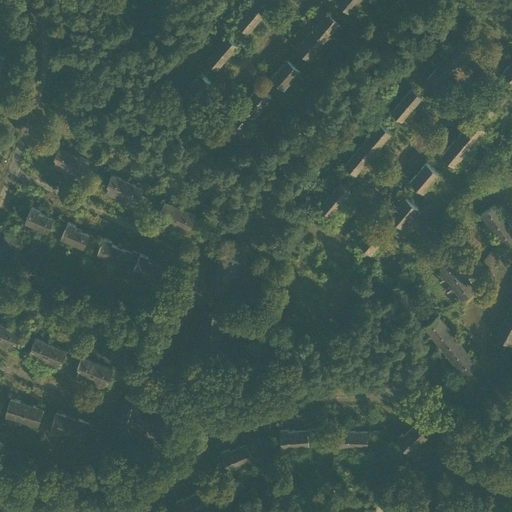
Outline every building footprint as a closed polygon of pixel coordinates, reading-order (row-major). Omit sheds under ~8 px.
[(146,32),(109,0),(104,0),(99,6),(138,41),(146,32)] [(272,0),(255,0),(254,2),(265,10),(273,0),(272,0)] [(357,2),(355,0),(337,0),(337,1),(349,11),(357,2)] [(480,17),(457,0),(440,0),(474,26),(480,17)] [(254,2),(245,12),(256,21),(265,10),(254,2)] [(340,22),(328,11),(320,20),(332,31),(340,22)] [(256,21),(245,12),(237,22),(247,31),(256,21)] [(332,31),(320,20),(312,29),(324,40),(332,31)] [(70,21),(56,23),(59,42),(73,39),(70,21)] [(324,40),(312,29),(304,38),(317,49),(324,40)] [(227,35),(217,47),(226,56),(237,44),(227,35)] [(472,46),(461,37),(453,47),(463,56),(472,46)] [(317,49),(304,38),(297,47),(309,58),(317,49)] [(226,56),(217,47),(206,59),(216,68),(226,56)] [(463,56),(453,47),(444,58),(455,67),(463,56)] [(74,55),(61,55),(59,79),(70,80),(70,73),(73,73),(74,55)] [(299,69),(287,58),(279,68),(291,78),(299,69)] [(455,67),(444,58),(435,68),(446,77),(455,67)] [(511,63),(503,72),(511,80),(511,63)] [(291,78),(279,68),(271,77),(283,88),(291,78)] [(446,77),(435,68),(427,79),(437,88),(446,77)] [(200,72),(190,84),(200,93),(210,81),(200,72)] [(200,93),(190,84),(179,97),(189,105),(200,93)] [(507,95),(495,85),(487,94),(499,105),(507,95)] [(69,90),(56,86),(49,108),(62,112),(69,90)] [(271,96),(259,86),(251,95),(263,105),(271,96)] [(412,88),(402,99),(411,107),(421,96),(412,88)] [(499,105),(487,94),(478,104),(491,115),(499,105)] [(263,105),(251,95),(243,104),(255,114),(263,105)] [(402,99),(391,112),(401,120),(411,107),(402,99)] [(255,114),(243,104),(235,113),(247,123),(255,114)] [(247,123),(235,113),(227,122),(239,132),(247,123)] [(221,154),(177,115),(169,124),(214,162),(221,154)] [(485,128),(473,118),(465,127),(477,137),(485,128)] [(391,132),(380,123),(371,133),(382,142),(391,132)] [(477,137),(465,127),(457,136),(469,146),(477,137)] [(382,142),(371,133),(362,143),(373,152),(382,142)] [(469,146),(457,136),(449,145),(462,156),(469,146)] [(373,152),(362,143),(353,154),(364,163),(373,152)] [(462,156),(449,145),(442,154),(454,165),(462,156)] [(74,154),(59,146),(54,156),(56,157),(53,163),(66,170),(74,154)] [(89,161),(74,154),(66,170),(80,176),(83,170),(85,171),(89,161)] [(353,154),(344,164),(355,173),(364,163),(353,154)] [(439,173),(427,162),(418,171),(431,182),(439,173)] [(431,182),(418,171),(410,181),(422,192),(431,182)] [(127,181),(111,174),(107,183),(109,184),(106,190),(119,197),(127,181)] [(142,188),(127,181),(119,197),(133,203),(136,197),(138,198),(142,188)] [(340,182),(330,194),(340,202),(350,190),(340,182)] [(249,191),(235,208),(243,215),(257,197),(249,191)] [(330,194),(320,206),(329,214),(340,202),(330,194)] [(418,207),(406,197),(398,207),(410,217),(418,207)] [(180,208),(165,200),(160,210),(162,211),(159,218),(172,224),(180,208)] [(496,203),(482,212),(489,223),(503,213),(496,203)] [(53,218),(39,212),(40,209),(32,206),(25,221),(47,231),(53,218)] [(398,207),(390,216),(402,227),(410,217),(398,207)] [(196,215),(180,208),(172,224),(186,230),(189,224),(191,225),(196,215)] [(267,211),(241,244),(249,250),(275,218),(267,211)] [(503,213),(489,223),(496,233),(510,224),(503,213)] [(89,234),(75,227),(76,225),(68,221),(61,237),(84,246),(89,234)] [(387,233),(375,223),(367,233),(378,243),(387,233)] [(511,226),(510,224),(496,233),(503,244),(511,238),(511,226)] [(5,233),(0,247),(0,250),(12,254),(18,237),(5,233)] [(348,271),(302,233),(295,242),(341,280),(348,271)] [(378,243),(367,233),(358,242),(370,253),(378,243)] [(125,250),(111,244),(112,241),(104,238),(97,253),(120,263),(125,250)] [(501,254),(494,248),(481,264),(489,270),(501,254)] [(148,257),(140,254),(133,269),(155,279),(161,266),(147,260),(148,257)] [(229,258),(223,255),(216,268),(232,276),(240,260),(230,256),(229,258)] [(10,260),(0,256),(0,285),(1,286),(10,260)] [(454,257),(440,266),(448,277),(461,267),(454,257)] [(461,267),(448,277),(455,287),(468,278),(461,267)] [(232,276),(216,268),(210,282),(216,285),(215,287),(225,291),(232,276)] [(468,278),(455,287),(462,298),(476,289),(468,278)] [(221,314),(203,312),(201,329),(220,331),(221,314)] [(511,315),(508,313),(502,324),(511,329),(511,315)] [(437,314),(424,324),(432,334),(445,324),(437,314)] [(445,324),(432,334),(440,344),(453,333),(445,324)] [(511,339),(511,329),(502,324),(496,335),(510,343),(511,339)] [(20,331),(5,325),(0,336),(0,342),(11,346),(13,340),(16,341),(20,331)] [(28,326),(22,341),(27,343),(34,328),(28,326)] [(220,331),(201,329),(199,346),(218,348),(220,331)] [(453,333),(440,344),(448,354),(461,343),(453,333)] [(51,343),(35,337),(31,347),(33,348),(31,354),(44,360),(51,343)] [(51,343),(44,360),(57,365),(60,359),(63,360),(67,350),(51,343)] [(469,353),(461,343),(448,354),(456,364),(469,353)] [(75,344),(68,360),(74,362),(80,346),(75,344)] [(469,353),(456,364),(464,373),(477,363),(469,353)] [(97,362),(81,356),(77,366),(80,367),(77,373),(91,378),(97,362)] [(145,365),(128,358),(124,369),(141,375),(145,365)] [(113,368),(97,362),(91,378),(104,384),(106,377),(109,378),(113,368)] [(511,363),(473,395),(480,404),(511,377),(511,363)] [(151,386),(141,382),(139,388),(149,391),(151,386)] [(142,400),(125,395),(122,404),(124,405),(122,412),(136,417),(142,400)] [(20,400),(10,397),(5,414),(22,419),(26,405),(19,403),(20,400)] [(33,404),(32,407),(26,405),(22,419),(38,424),(43,407),(33,404)] [(45,410),(41,426),(46,427),(51,412),(45,410)] [(66,414),(56,411),(50,428),(67,433),(71,419),(65,417),(66,414)] [(436,422),(427,411),(422,416),(431,427),(436,422)] [(122,412),(120,418),(118,417),(114,427),(130,433),(136,417),(122,412)] [(78,421),(71,419),(67,433),(84,438),(89,421),(79,418),(78,421)] [(417,421),(404,434),(402,432),(396,438),(409,451),(429,432),(417,421)] [(320,427),(313,428),(314,442),(321,441),(320,427)] [(349,427),(340,427),(340,445),(367,446),(368,430),(349,429),(349,427)] [(307,428),(288,430),(288,428),(280,429),(282,448),(309,445),(307,428)] [(258,437),(252,440),(258,453),(264,450),(258,437)] [(246,442),(229,450),(229,448),(221,452),(228,468),(253,457),(246,442)] [(115,451),(92,444),(89,455),(111,462),(115,451)] [(218,494),(211,482),(205,485),(212,498),(218,494)] [(200,488),(183,498),(183,497),(175,501),(181,511),(191,511),(208,503),(200,488)]
